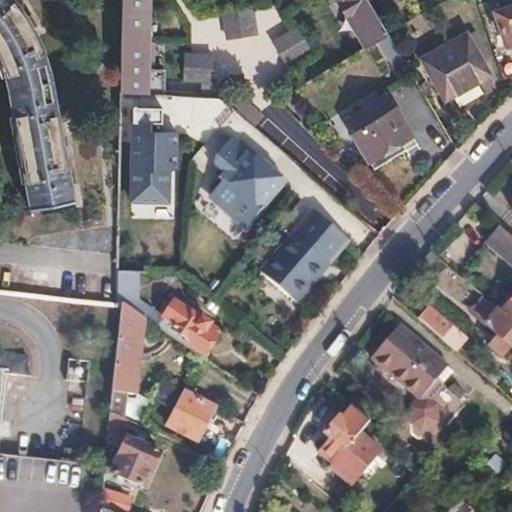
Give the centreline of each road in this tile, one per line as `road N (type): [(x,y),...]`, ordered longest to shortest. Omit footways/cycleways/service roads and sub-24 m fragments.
road 1 (residential): [(225,511),(315,350),(405,235),(511,129)]
road 2 (unknown): [(248,21),(225,54),(228,98),(405,235)]
road 3 (unknown): [(369,281),(472,376)]
